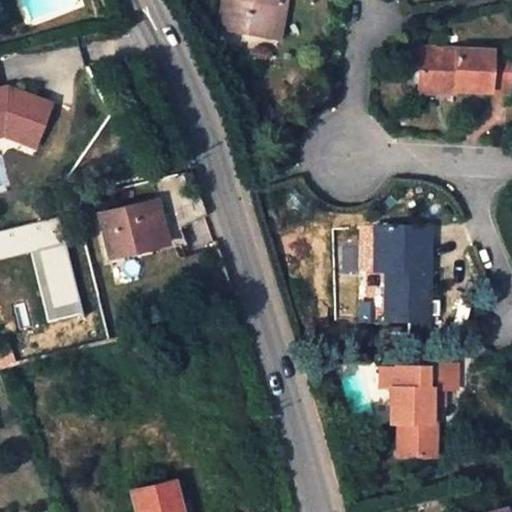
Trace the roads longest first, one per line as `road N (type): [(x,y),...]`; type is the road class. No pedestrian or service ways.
road 1 (unclassified): [(317,511),(215,149),(143,0)]
road 2 (residential): [(342,155),(489,164)]
road 3 (residential): [(511,302),(478,204),(489,164)]
